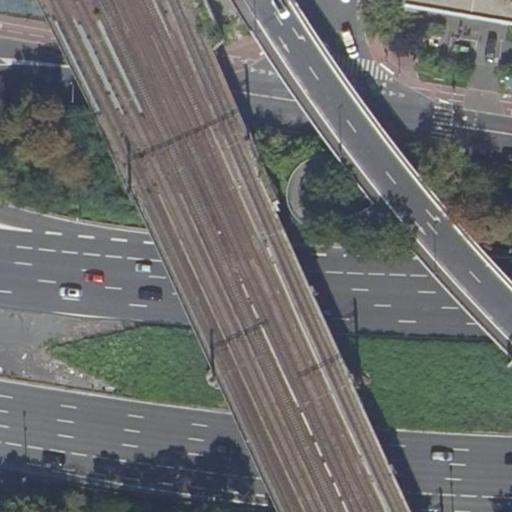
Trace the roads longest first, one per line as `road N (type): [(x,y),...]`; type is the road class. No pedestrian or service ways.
road 1 (primary): [(276,0),(360,127),(511,305)]
road 2 (motorway): [(0,418),(363,464)]
road 3 (motorway): [(511,301),(153,283)]
road 4 (secondary): [(263,89),(96,68)]
road 5 (motorway): [(153,283),(0,216)]
road 6 (motorway): [(363,464),(511,507)]
road 7 (motorway): [(153,283),(0,267)]
road 8 (motorway): [(363,464),(511,474)]
road 9 (secondary): [(511,130),(378,107)]
